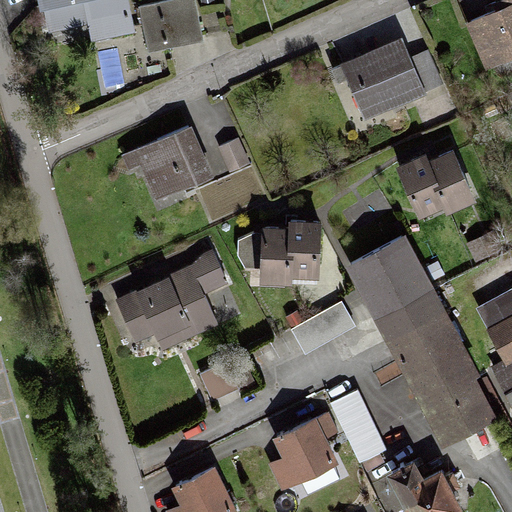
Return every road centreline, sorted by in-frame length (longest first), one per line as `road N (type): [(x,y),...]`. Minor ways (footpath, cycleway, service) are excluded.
road 1 (residential): [(38,154),(396,0)]
road 2 (residential): [(38,154),(142,511)]
road 3 (unknown): [(124,451),(319,364)]
road 4 (residential): [(0,31),(38,154)]
